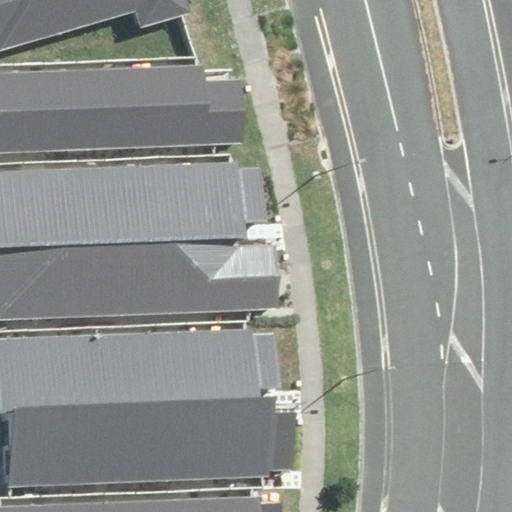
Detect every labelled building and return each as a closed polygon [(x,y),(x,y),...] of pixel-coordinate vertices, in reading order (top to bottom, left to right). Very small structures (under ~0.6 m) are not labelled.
[(183,0),(0,0),(0,31),(5,44),(130,0),(131,0),(141,27),(187,10),(183,0)] [(166,64),(0,68),(0,139),(207,135),(206,87),(166,88),(166,64)] [(0,244),(236,241),(235,212),(255,212),(254,161),(0,166),(0,244)] [(236,241),(0,244),(0,309),(272,304),(271,239),(236,241)] [(0,338),(0,403),(4,404),(265,397),(263,331),(0,338)] [(265,397),(4,404),(6,473),(283,465),(282,413),(265,413),(265,397)] [(0,503),(0,511),(273,511),(272,493),(0,503)]
